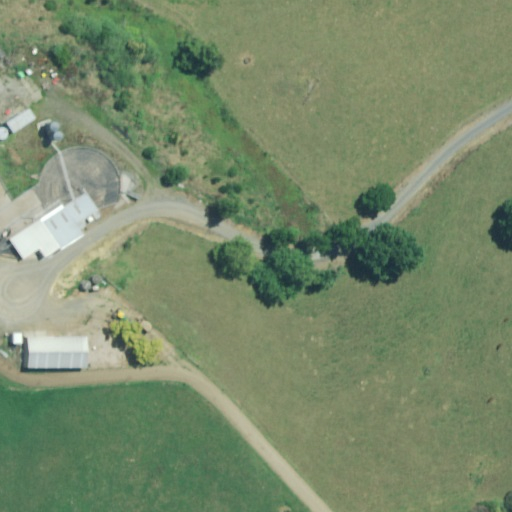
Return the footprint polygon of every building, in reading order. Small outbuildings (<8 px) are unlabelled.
[(0,141),(31,120),(24,110),(0,126),(0,141)] [(50,122),(41,126),(47,143),(57,140),(50,122)] [(40,222),(55,249),(57,252),(80,237),(77,232),(99,218),(84,194),(40,222)] [(55,249),(40,222),(39,221),(8,240),(20,260),(36,250),(41,258),(55,249)] [(19,347),(19,334),(9,334),(9,347),(19,347)] [(83,369),(83,339),(23,339),(23,369),(83,369)]
